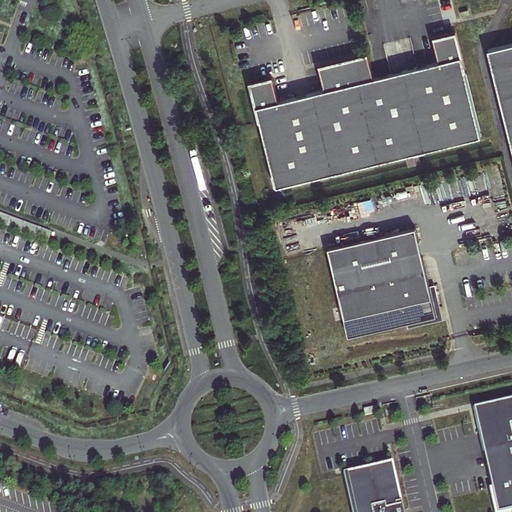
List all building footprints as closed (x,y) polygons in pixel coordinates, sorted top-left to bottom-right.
[(278,101),(274,79),(252,84),(277,189),(335,174),(482,136),(461,55),(455,33),(435,38),(440,61),(374,77),(368,54),(321,66),(326,89),(278,101)] [(511,44),(488,50),(511,144),(511,44)] [(51,233),(0,213),(0,226),(46,244),(51,233)] [(328,249),(349,335),(436,314),(415,228),(338,246),(328,249)] [(511,398),(473,408),(476,421),(480,436),(498,511),(502,511),(511,509),(511,398)] [(378,406),(363,409),(365,416),(379,412),(378,406)] [(403,511),(392,465),(347,476),(356,511),(403,511)]
